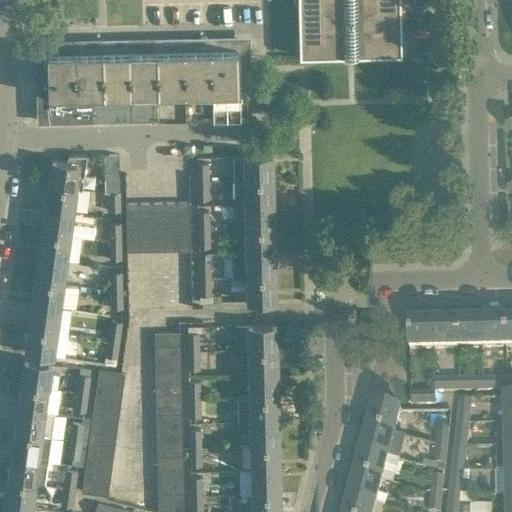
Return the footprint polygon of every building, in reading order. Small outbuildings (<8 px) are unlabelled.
[(292,0),(293,3),(297,3),(298,39),(294,39),(294,54),(298,54),(298,55),(342,54),(342,53),(357,53),(400,52),(404,51),(404,36),(400,36),(398,0),(292,0)] [(243,41),(213,42),(215,118),(245,117),(243,41)] [(183,42),(154,43),(156,119),(185,119),(183,42)] [(213,42),(183,42),(185,119),(215,118),(213,42)] [(440,51),(440,42),(427,42),(428,51),(440,51)] [(156,119),(154,43),(127,44),(129,120),(156,119)] [(39,46),(41,122),(102,121),(100,44),(39,46)] [(129,120),(127,44),(100,44),(102,121),(129,120)] [(201,144),(201,153),(210,152),(210,144),(201,144)] [(120,192),(119,156),(119,154),(104,154),(105,191),(108,192),(120,192)] [(245,154),(245,160),(245,179),(272,178),(272,154),(245,154)] [(82,189),(86,155),(68,156),(67,162),(52,160),(48,184),(75,188),(82,189)] [(195,163),(196,181),(208,181),(207,162),(195,163)] [(273,202),(272,178),(245,179),(246,203),(273,202)] [(208,199),(208,181),(196,181),(196,199),(208,199)] [(71,212),(75,188),(48,184),(45,208),(71,212)] [(120,209),(120,192),(108,192),(108,209),(120,209)] [(188,200),(176,201),(176,225),(189,225),(188,200)] [(151,225),(151,201),(138,202),(138,226),(151,225)] [(164,225),(163,201),(151,201),(151,225),(164,225)] [(176,225),(176,201),(163,201),(164,225),(176,225)] [(138,226),(138,202),(125,202),(125,226),(138,226)] [(273,227),(273,202),(246,203),(247,227),(273,227)] [(68,235),(71,212),(45,208),(41,232),(68,235)] [(208,211),(196,211),(196,229),(208,229),(208,211)] [(119,222),(108,222),(108,241),(119,241),(119,222)] [(151,249),(151,225),(138,226),(138,250),(151,249)] [(164,249),(164,225),(151,225),(151,249),(164,249)] [(177,249),(176,225),(164,225),(164,249),(177,249)] [(189,249),(189,225),(176,225),(177,249),(189,249)] [(138,250),(138,226),(125,226),(126,250),(138,250)] [(274,251),(273,227),(247,227),(247,251),(274,251)] [(209,247),(208,229),(196,229),(197,247),(209,247)] [(65,259),(68,236),(68,235),(41,232),(38,256),(65,259)] [(119,259),(119,241),(108,241),(108,259),(119,259)] [(247,251),(233,252),(233,276),(248,276),(274,275),(274,251),(247,251)] [(61,283),(65,259),(38,256),(35,280),(61,283)] [(209,259),(197,259),(197,278),(209,277),(209,259)] [(119,272),(108,272),(109,289),(120,288),(119,272)] [(275,299),(274,275),(248,276),(248,300),(275,299)] [(210,296),(209,277),(197,278),(198,296),(210,296)] [(58,307),(61,283),(35,280),(31,304),(58,307)] [(120,308),(120,288),(109,289),(109,305),(109,308),(120,308)] [(55,331),(58,307),(31,304),(28,328),(55,331)] [(109,320),(107,339),(117,340),(120,322),(109,320)] [(482,349),(481,322),(457,323),(458,350),(482,349)] [(506,349),(505,322),(481,322),(482,349),(506,349)] [(434,350),(433,323),(409,324),(410,351),(434,350)] [(458,350),(457,323),(433,323),(434,350),(458,350)] [(237,349),(249,348),(276,348),(276,324),(236,324),(237,349)] [(51,355),(55,331),(28,328),(24,352),(51,355)] [(180,344),(180,332),(154,333),(154,345),(180,344)] [(187,333),(188,351),(198,351),(198,333),(187,333)] [(115,359),(117,340),(107,339),(104,357),(115,359)] [(180,356),(180,344),(154,345),(155,357),(180,356)] [(277,372),(276,348),(249,348),(249,372),(277,372)] [(199,369),(198,351),(188,351),(188,370),(199,369)] [(180,368),(180,356),(155,357),(155,369),(180,368)] [(47,389),(50,363),(24,360),(20,385),(47,389)] [(180,380),(180,368),(155,369),(155,381),(180,380)] [(122,386),(123,374),(97,370),(96,382),(122,386)] [(277,396),(277,372),(249,372),(249,397),(277,396)] [(86,394),(89,376),(78,374),(76,392),(86,394)] [(181,392),(180,380),(155,381),(155,393),(181,392)] [(458,392),(458,380),(433,381),(434,393),(434,392),(458,392)] [(482,391),(482,380),(458,380),(458,392),(482,391)] [(507,391),(507,380),(482,380),(482,391),(507,391)] [(120,398),(122,386),(96,382),(94,395),(120,398)] [(198,382),(187,382),(188,400),(198,400),(198,382)] [(44,411),(47,389),(20,385),(17,409),(53,414),(53,412),(44,411)] [(84,412),(86,394),(76,392),(73,410),(84,412)] [(181,404),(181,392),(155,393),(155,405),(181,404)] [(434,405),(434,393),(410,393),(410,405),(434,405)] [(118,410),(120,398),(94,395),(92,407),(118,410)] [(278,420),(277,396),(249,397),(250,421),(278,420)] [(198,419),(198,400),(188,400),(188,419),(198,419)] [(459,401),(457,423),(469,424),(472,403),(459,401)] [(181,416),(181,404),(155,405),(156,417),(181,416)] [(394,436),(400,413),(374,406),(368,429),(394,436)] [(116,423),(118,410),(92,407),(91,418),(91,419),(116,423)] [(49,438),(53,414),(17,409),(13,433),(49,438)] [(89,431),(91,419),(91,418),(83,416),(82,423),(72,422),(69,440),(87,443),(89,431)] [(181,428),(181,416),(156,417),(156,429),(181,428)] [(115,435),(116,423),(91,419),(89,431),(115,435)] [(278,444),(278,420),(250,421),(250,445),(278,444)] [(466,449),(469,424),(457,423),(454,447),(466,449)] [(181,440),(181,428),(156,429),(156,441),(181,440)] [(388,460),(394,436),(368,429),(362,453),(388,460)] [(199,430),(188,430),(188,448),(199,448),(199,430)] [(447,449),(449,432),(437,430),(435,447),(447,449)] [(113,447),(115,435),(89,431),(87,443),(113,447)] [(46,462),(49,438),(13,433),(10,457),(46,462)] [(85,455),(87,443),(69,440),(66,458),(70,459),(70,463),(84,465),(85,455)] [(182,452),(181,440),(156,441),(156,453),(182,452)] [(111,459),(113,447),(87,443),(85,455),(111,459)] [(279,468),(278,444),(250,445),(250,469),(279,468)] [(435,447),(433,466),(445,467),(447,449),(435,447)] [(464,473),(466,449),(454,447),(451,472),(464,473)] [(511,472),(511,447),(507,448),(495,448),(496,472),(511,472)] [(199,466),(199,448),(188,448),(189,467),(199,466)] [(182,464),(182,452),(156,453),(157,465),(182,464)] [(388,460),(362,453),(355,476),(382,483),(388,460)] [(109,471),(111,459),(85,455),(84,465),(84,468),(109,471)] [(43,483),(46,462),(10,457),(7,481),(33,485),(34,482),(43,483)] [(182,476),(182,464),(157,465),(157,477),(182,476)] [(108,483),(109,471),(84,468),(82,480),(108,483)] [(279,492),(279,468),(250,469),(250,493),(279,492)] [(75,471),(65,470),(62,488),(72,490),(75,471)] [(461,497),(464,473),(451,472),(449,496),(461,497)] [(511,472),(496,472),(495,472),(495,497),(508,496),(511,496),(511,472)] [(182,488),(182,476),(157,477),(157,489),(182,488)] [(376,506),(382,483),(355,476),(349,499),(376,506)] [(199,478),(189,479),(190,497),(200,497),(199,478)] [(431,478),(429,496),(442,497),(444,479),(431,478)] [(106,496),(108,483),(82,480),(80,492),(106,496)] [(30,508),(33,485),(7,481),(3,505),(30,508)] [(70,508),(72,490),(62,488),(59,506),(70,508)] [(183,500),(182,488),(157,489),(157,501),(183,500)] [(279,511),(279,492),(250,493),(251,506),(240,506),(239,511),(279,511)] [(439,511),(442,497),(429,496),(427,511),(439,511)] [(459,511),(461,497),(449,496),(446,511),(459,511)] [(200,511),(200,497),(190,497),(189,511),(200,511)] [(349,499),(345,511),(373,511),(376,506),(349,499)] [(160,511),(182,511),(183,500),(157,501),(157,511),(160,511)] [(119,511),(121,508),(96,502),(93,511),(119,511)]
